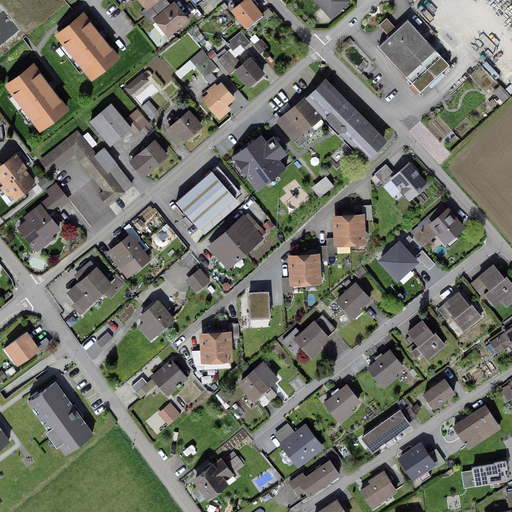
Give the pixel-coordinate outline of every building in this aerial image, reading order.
[(0,0),(0,55),(66,2),(64,0),(0,0)] [(140,0),(146,7),(149,5),(153,11),(166,1),(165,0),(140,0)] [(253,19),(259,14),(253,7),(256,4),(253,1),(250,2),(247,0),(245,0),(232,11),(246,28),(255,21),(253,19)] [(349,3),(346,0),(315,0),(332,18),(349,3)] [(171,7),(166,1),(153,11),(158,17),(156,19),(168,34),(185,20),(173,5),(171,7)] [(85,13),(57,35),(93,79),(120,57),(85,13)] [(449,65),(407,20),(377,47),(419,92),(449,65)] [(242,48),(249,43),(239,32),(225,43),(231,51),(239,45),(242,48)] [(233,57),(229,53),(228,51),(226,52),(224,49),(215,57),(217,60),(214,63),(225,76),(236,66),(230,59),(233,57)] [(209,72),(215,67),(205,54),(193,65),(209,84),(215,78),(209,72)] [(249,59),(235,72),(247,85),(248,85),(250,88),(257,81),(255,79),(261,73),(249,59)] [(35,64),(7,86),(43,130),(70,108),(35,64)] [(125,88),(130,94),(146,80),(141,75),(125,88)] [(382,141),(381,140),(324,82),(312,94),(327,109),(323,113),(326,116),(325,117),(339,131),(339,132),(342,132),(366,157),(382,141)] [(223,106),(225,104),(232,98),(220,84),(214,89),(212,87),(202,96),(204,98),(203,100),(213,112),(222,104),(223,106)] [(326,122),(306,99),(277,122),(298,146),(315,132),(314,132),(326,122)] [(150,117),(157,112),(147,101),(141,107),(150,117)] [(109,145),(129,128),(110,104),(89,121),(109,145)] [(168,129),(180,143),(199,126),(187,113),(168,129)] [(40,161),(49,172),(74,153),(104,191),(99,195),(106,205),(122,192),(121,191),(130,184),(103,148),(94,155),(76,132),(40,161)] [(270,147),(263,138),(237,158),(262,189),(287,169),(280,159),(286,154),(276,142),(270,147)] [(130,162),(142,175),(165,156),(153,142),(130,162)] [(19,151),(14,156),(20,164),(23,167),(28,163),(19,151)] [(19,165),(20,164),(14,156),(0,165),(0,179),(3,184),(4,185),(21,172),(24,169),(22,170),(19,165)] [(425,184),(407,165),(391,179),(408,198),(425,184)] [(234,198),(211,171),(175,202),(198,229),(234,198)] [(21,172),(4,185),(3,184),(2,186),(8,194),(12,195),(14,198),(32,184),(26,176),(24,176),(21,172)] [(59,205),(67,199),(54,184),(47,190),(59,205)] [(445,241),(461,227),(456,222),(457,221),(452,215),(451,216),(442,205),(426,219),(411,233),(421,245),(437,232),(445,241)] [(48,235),(58,227),(43,209),(33,218),(32,217),(18,228),(30,244),(45,231),(48,235)] [(349,242),(362,242),(361,215),(347,216),(349,242)] [(335,243),(349,242),(347,216),(334,217),(335,243)] [(242,217),(225,232),(243,252),(260,238),(242,217)] [(227,267),(243,252),(225,232),(209,246),(227,267)] [(146,258),(128,235),(109,251),(120,265),(125,262),(131,270),(146,258)] [(402,240),(384,254),(397,270),(415,256),(402,240)] [(318,281),(316,255),(303,256),(304,282),(318,281)] [(291,283),(304,282),(303,256),(289,257),(291,283)] [(96,269),(90,263),(80,271),(86,277),(79,283),(79,284),(68,293),(76,302),(72,306),(79,314),(83,310),(82,308),(101,292),(108,299),(121,284),(112,276),(106,283),(95,270),(96,269)] [(505,276),(503,278),(492,265),(470,283),(480,295),(488,288),(489,289),(483,294),(493,306),(500,300),(505,306),(511,300),(511,286),(507,280),(508,279),(505,276)] [(353,274),(357,278),(365,272),(361,268),(353,274)] [(208,282),(199,271),(186,281),(196,292),(208,282)] [(336,301),(350,315),(368,298),(355,284),(336,301)] [(471,309),(458,292),(437,308),(446,320),(452,315),(455,318),(456,317),(465,328),(480,317),(473,308),(471,309)] [(270,295),(247,296),(249,325),(271,324),(270,295)] [(155,333),(172,318),(157,302),(140,316),(144,322),(139,327),(150,340),(156,335),(155,333)] [(319,349),(316,346),(335,329),(321,315),(300,334),(295,329),(282,341),(294,355),(303,347),(311,356),(319,349)] [(434,337),(421,321),(407,332),(410,335),(404,340),(407,344),(413,340),(418,346),(419,345),(429,357),(443,345),(436,336),(434,337)] [(511,346),(511,327),(485,346),(491,355),(509,343),(511,346)] [(17,364),(37,349),(25,333),(8,345),(14,353),(14,359),(17,364)] [(102,348),(113,338),(108,333),(97,342),(102,348)] [(202,360),(216,360),(214,333),(201,334),(202,360)] [(229,359),(228,333),(214,333),(216,360),(216,366),(218,368),(229,368),(229,359)] [(401,366),(388,351),(367,367),(380,383),(401,366)] [(186,378),(171,361),(153,376),(168,393),(176,386),(177,387),(180,384),(179,383),(186,378)] [(239,383),(254,400),(262,394),(268,401),(275,394),(263,380),(272,373),(263,363),(239,383)] [(130,387),(135,393),(146,383),(141,377),(130,387)] [(440,401),(453,392),(444,379),(423,394),(431,405),(439,400),(440,401)] [(93,435),(55,383),(27,403),(65,455),(93,435)] [(358,401),(345,385),(324,402),(337,418),(358,401)] [(216,394),(220,398),(226,393),(222,389),(216,394)] [(508,390),(499,395),(503,400),(511,396),(508,390)] [(485,406),(453,427),(467,448),(478,440),(476,437),(497,424),(485,406)] [(407,422),(415,417),(407,407),(400,412),(399,411),(366,435),(369,440),(374,436),(379,443),(388,437),(399,429),(408,423),(407,422)] [(299,466),(322,447),(305,425),(282,444),(299,466)] [(0,448),(9,442),(0,429),(0,448)] [(422,441),(399,457),(413,478),(436,462),(422,441)] [(234,470),(242,464),(233,452),(225,458),(234,470)] [(221,459),(194,479),(198,485),(191,490),(199,501),(206,495),(207,496),(215,490),(216,491),(220,492),(223,489),(224,485),(223,484),(224,483),(221,479),(231,472),(221,459)] [(338,474),(328,461),(304,478),(301,474),(289,483),(294,490),(300,485),(308,495),(338,474)] [(505,463),(474,469),(477,485),(508,479),(505,463)] [(370,506),(395,490),(383,472),(369,481),(370,484),(360,491),(370,506)] [(343,511),(340,506),(336,500),(318,511),(343,511)]
